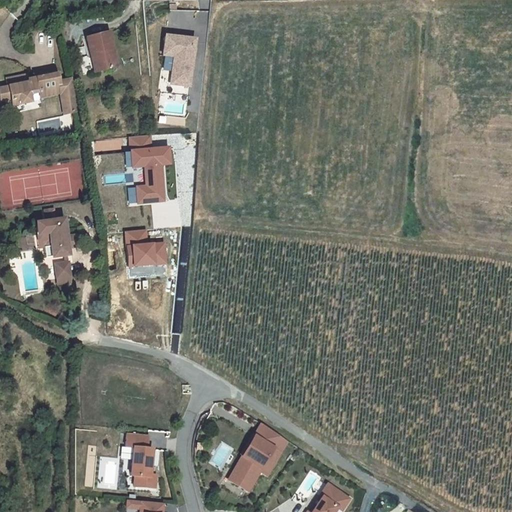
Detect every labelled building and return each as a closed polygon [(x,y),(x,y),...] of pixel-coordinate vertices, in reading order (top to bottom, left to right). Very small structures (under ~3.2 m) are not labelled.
[(75,39),(79,58),(83,57),(87,73),(106,69),(97,33),(75,39)] [(199,37),(167,33),(164,56),(174,57),(171,85),(192,88),(199,37)] [(0,110),(9,108),(23,104),(22,98),(26,97),(27,102),(48,97),(53,117),(66,114),(58,81),(45,84),(42,73),(21,78),(22,83),(13,85),(12,80),(0,83),(0,110)] [(0,118),(11,116),(9,108),(0,110),(0,118)] [(104,150),(122,150),(122,141),(104,141),(104,150)] [(169,147),(132,150),(134,169),(143,168),(144,184),(136,185),(137,205),(166,202),(163,164),(171,164),(169,147)] [(128,188),(129,203),(137,202),(136,188),(128,188)] [(42,214),(34,215),(36,227),(26,229),(29,244),(28,245),(29,254),(36,253),(38,263),(42,262),(42,263),(60,259),(58,251),(65,250),(63,242),(57,243),(53,224),(45,226),(42,214)] [(148,228),(125,231),(128,267),(167,263),(165,242),(149,243),(148,228)] [(47,269),(51,289),(63,286),(59,267),(47,269)] [(242,442),(268,457),(276,444),(251,428),(242,442)] [(124,482),(123,491),(145,493),(145,480),(139,480),(141,454),(135,454),(136,441),(115,439),(114,452),(122,453),(120,481),(124,482)] [(242,442),(218,482),(237,493),(248,474),(255,478),(268,457),(242,442)] [(314,506),(321,494),(317,491),(307,507),(309,508),(312,504),(314,506)] [(306,511),(335,511),(339,506),(321,494),(314,506),(312,504),(309,508),(306,511)]
